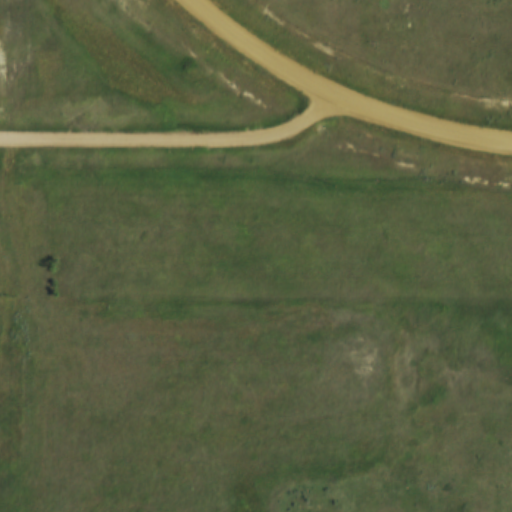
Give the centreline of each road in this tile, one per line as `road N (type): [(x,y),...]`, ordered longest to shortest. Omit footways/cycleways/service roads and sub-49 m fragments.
road 1 (track): [(0,146),(253,146),(283,140),(328,98)]
road 2 (tertiary): [(328,98),(390,126),(511,150)]
road 3 (tertiary): [(328,98),(297,84),(186,0)]
